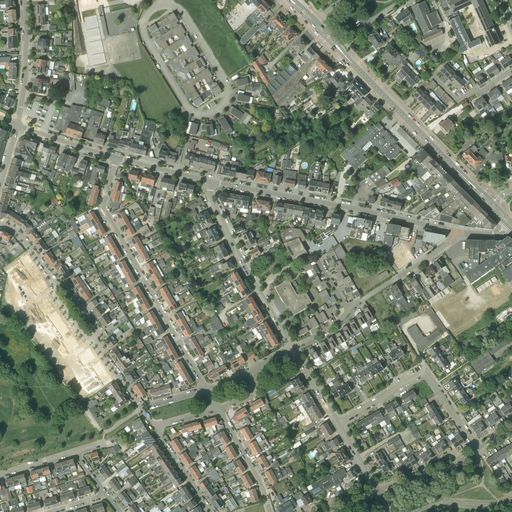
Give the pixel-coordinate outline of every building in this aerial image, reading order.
[(242,0),(240,2),(245,7),(247,10),(250,7),(250,8),(254,5),(258,9),(264,2),(262,0),(242,0)] [(439,0),(441,5),(461,47),(458,49),(460,54),(481,45),(479,39),(471,43),(470,43),(469,39),(485,32),(487,36),(485,37),(490,48),(495,46),(500,44),(495,33),(496,32),(481,0),(439,0)] [(264,2),(258,9),(251,15),(258,22),(270,11),(269,9),(270,8),(264,2)] [(430,14),(427,6),(425,2),(411,8),(424,36),(422,38),(425,43),(443,35),(441,29),(438,30),(437,28),(436,26),(442,23),(437,11),(430,14)] [(48,8),(48,5),(36,6),(37,15),(45,15),(44,8),(48,8)] [(415,20),(410,13),(408,9),(395,18),(396,20),(395,21),(397,24),(402,21),(404,23),(410,19),(412,22),(415,20)] [(170,23),(173,29),(179,25),(177,23),(179,22),(174,13),(161,21),(165,27),(170,23)] [(45,15),(37,15),(38,26),(49,25),(49,22),(45,22),(45,15)] [(275,28),(283,20),(279,17),(277,16),(268,25),(270,27),(272,25),(275,28)] [(283,20),(275,28),(273,30),(275,31),(277,29),(279,31),(275,35),(278,37),(284,31),(287,27),(286,26),(287,25),(283,20)] [(165,27),(161,21),(148,29),(153,37),(155,36),(157,39),(162,36),(159,30),(165,27)] [(259,30),(262,33),(267,28),(267,27),(268,26),(265,23),(260,29),(259,30)] [(177,34),(180,40),(185,36),(184,34),(186,33),(182,26),(181,27),(179,25),(181,25),(181,24),(179,25),(173,29),(168,32),(171,38),(177,34)] [(293,35),(296,33),(294,31),(293,31),(290,28),(282,36),(285,39),(283,41),(286,44),(294,36),(293,35)] [(380,38),(383,35),(379,30),(368,38),(372,43),(380,38)] [(397,36),(401,34),(399,30),(393,35),(395,39),(398,37),(397,36)] [(169,47),(166,41),(171,38),(168,32),(162,36),(157,39),(155,40),(157,39),(158,41),(156,42),(160,48),(162,47),(164,50),(169,47)] [(184,45),(187,51),(192,48),(191,45),(193,44),(189,38),(187,38),(186,36),(188,36),(187,35),(185,36),(180,40),(174,43),(178,49),(184,45)] [(389,40),(387,36),(382,40),(380,38),(372,43),(376,49),(381,46),(381,47),(384,45),(384,44),(389,40)] [(420,42),(422,41),(420,36),(417,38),(418,42),(417,43),(413,39),(411,41),(419,47),(424,50),(425,48),(421,44),(420,43),(420,42)] [(297,55),(307,45),(303,41),(301,39),(291,48),(297,55)] [(176,58),(172,52),(178,49),(174,43),(169,47),(164,50),(162,51),(163,50),(165,52),(163,53),(167,60),(169,58),(170,61),(176,58)] [(191,57),(194,62),(199,59),(197,56),(199,55),(196,49),(194,49),(193,48),(194,47),(194,46),(192,48),(187,51),(181,54),(185,60),(191,57)] [(398,54),(397,52),(391,46),(381,55),(390,64),(392,66),(393,65),(394,65),(394,66),(397,68),(402,63),(402,62),(406,58),(404,55),(401,57),(398,54)] [(423,50),(424,50),(419,47),(414,52),(420,58),(425,53),(423,50)] [(316,54),(313,51),(310,48),(297,62),(300,64),(307,57),(310,59),(310,60),(316,54)] [(254,50),(250,54),(254,58),(258,54),(254,50)] [(183,69),(179,63),(185,60),(181,54),(176,58),(170,61),(169,62),(170,62),(171,63),(170,64),(174,71),(176,69),(177,72),(183,69)] [(276,77),(266,86),(279,107),(294,97),(296,95),(303,90),(306,88),(303,85),(301,83),(299,81),(300,79),(315,65),(314,64),(320,58),(316,54),(310,60),(310,59),(305,64),(297,72),(289,64),(278,75),(276,77)] [(257,60),(260,65),(267,61),(263,56),(257,60)] [(197,68),(201,73),(206,70),(204,67),(206,66),(202,60),(201,61),(200,59),(201,58),(201,57),(199,59),(194,62),(188,65),(192,71),(197,68)] [(312,75),(324,62),(320,58),(314,64),(315,65),(316,66),(311,70),(312,71),(308,74),(311,76),(312,75)] [(509,66),(504,59),(500,62),(498,60),(498,59),(495,61),(499,67),(501,65),(504,70),(509,66)] [(37,67),(48,68),(50,69),(51,61),(37,60),(37,67)] [(257,71),(262,67),(260,65),(257,60),(252,64),(257,71)] [(444,75),(450,69),(446,65),(449,62),(447,60),(441,65),(443,67),(440,71),(444,75)] [(497,68),(499,67),(495,61),(488,66),(495,76),(500,73),(497,68)] [(324,62),(312,75),(314,77),(320,71),(322,72),(322,73),(329,66),(324,62)] [(9,67),(9,71),(16,72),(16,67),(15,67),(15,64),(10,63),(8,63),(8,67),(9,67)] [(423,78),(414,69),(408,63),(405,66),(396,74),(397,74),(393,77),(394,79),(395,81),(397,83),(399,84),(400,84),(402,80),(403,81),(404,79),(413,88),(420,82),(419,82),(423,78)] [(189,80),(186,75),(192,71),(188,65),(183,69),(177,72),(175,73),(176,74),(177,73),(178,75),(177,75),(181,82),(183,81),(184,83),(189,80)] [(317,77),(319,80),(333,70),(329,66),(322,73),(322,72),(317,77)] [(454,73),(457,69),(453,66),(450,69),(444,75),(447,79),(454,73)] [(495,76),(488,66),(483,68),(481,70),(485,76),(487,75),(490,79),(495,76)] [(48,68),(37,67),(36,73),(38,73),(38,74),(51,76),(52,71),(48,70),(48,68)] [(208,84),(213,81),(215,80),(213,81),(211,78),(213,77),(209,71),(208,72),(207,70),(208,69),(206,70),(201,73),(195,76),(199,82),(204,79),(208,84)] [(259,75),(266,86),(276,77),(270,70),(266,74),(264,71),(259,75)] [(483,78),(485,76),(481,70),(479,72),(474,75),(476,78),(481,86),(486,82),(483,78)] [(451,83),(458,77),(454,73),(447,79),(451,83)] [(196,91),(193,86),(199,82),(195,76),(189,80),(184,83),(182,84),(182,85),(184,84),(185,86),(184,86),(187,93),(189,92),(191,94),(189,95),(189,96),(191,94),(196,91)] [(336,88),(343,83),(341,80),(339,81),(335,76),(331,79),(329,76),(322,80),(324,83),(322,85),(327,92),(335,86),(336,88)] [(455,87),(461,80),(458,77),(451,83),(455,87)] [(248,78),(234,82),(234,85),(237,85),(238,88),(249,85),(248,78)] [(51,88),(52,83),(48,83),(49,81),(47,80),(35,79),(34,86),(42,87),(51,88)] [(343,83),(336,88),(340,91),(342,89),(345,91),(348,87),(350,89),(351,90),(357,83),(354,80),(352,82),(351,81),(349,82),(345,86),(343,83)] [(461,80),(455,87),(459,91),(465,84),(461,80)] [(208,84),(211,89),(205,93),(209,99),(222,91),(216,82),(214,84),(213,81),(208,84)] [(511,89),(506,82),(501,85),(504,89),(502,91),(508,101),(511,99),(508,95),(506,92),(511,89)] [(362,87),(357,83),(351,90),(350,89),(346,93),(349,96),(353,92),(355,94),(362,87)] [(42,87),(34,86),(33,93),(41,94),(44,94),(45,91),(42,90),(42,87)] [(360,99),(362,98),(368,94),(362,87),(355,94),(351,98),(354,100),(358,96),(360,99)] [(508,101),(502,91),(499,93),(497,88),(492,91),(497,99),(499,102),(504,99),(506,102),(508,101)] [(417,99),(423,93),(419,89),(413,95),(417,99)] [(196,91),(191,94),(193,97),(191,98),(196,107),(209,99),(205,93),(200,96),(196,91)] [(493,107),(495,106),(492,102),(497,99),(492,91),(487,94),(490,99),(488,100),(492,106),(493,107)] [(3,105),(10,108),(13,100),(14,92),(9,92),(9,95),(11,95),(11,96),(10,99),(7,97),(3,105)] [(427,97),(427,96),(423,93),(417,99),(421,103),(427,97)] [(235,94),(235,98),(237,98),(236,101),(248,104),(249,97),(235,94)] [(433,98),(429,94),(427,96),(427,97),(421,103),(425,107),(433,98)] [(294,97),(279,107),(281,110),(289,105),(288,104),(296,99),(294,97)] [(360,109),(364,105),(366,108),(371,103),(366,98),(364,100),(362,98),(360,99),(354,103),(360,109)] [(428,111),(430,109),(437,103),(436,102),(437,102),(433,98),(425,107),(428,111)] [(492,106),(488,100),(485,102),(482,98),(478,101),(485,111),(492,106)] [(111,102),(102,99),(100,104),(109,107),(111,102)] [(481,116),(480,114),(485,111),(478,101),(473,104),(476,108),(474,110),(479,117),(481,116)] [(367,109),(363,113),(366,116),(364,117),(368,121),(382,108),(381,107),(381,106),(380,105),(379,105),(377,103),(369,110),(367,109)] [(440,106),(437,103),(430,109),(434,113),(440,106)] [(440,106),(434,113),(438,117),(447,108),(443,104),(440,106)] [(72,136),(76,125),(77,126),(80,118),(79,118),(80,113),(81,107),(77,106),(72,105),(70,109),(62,106),(55,129),(72,136)] [(232,106),(230,109),(232,111),(230,113),(243,122),(248,114),(241,109),(239,112),(232,106)] [(76,125),(72,136),(78,138),(81,129),(82,127),(81,126),(84,118),(83,118),(84,114),(84,112),(85,107),(81,107),(80,113),(79,118),(80,118),(77,126),(76,125)] [(93,143),(97,133),(98,129),(92,127),(94,121),(100,123),(103,113),(92,110),(90,114),(84,112),(84,114),(89,116),(87,125),(86,127),(86,128),(85,128),(81,139),(87,141),(93,143)] [(308,118),(303,112),(299,115),(304,121),(308,118)] [(87,125),(89,116),(84,114),(83,118),(84,118),(81,126),(82,127),(81,129),(78,138),(81,139),(85,128),(86,128),(86,127),(87,125)] [(222,120),(219,122),(225,132),(231,128),(223,116),(220,118),(222,120)] [(102,145),(104,146),(108,129),(110,122),(111,119),(106,117),(104,125),(103,125),(100,134),(97,133),(93,143),(97,144),(98,144),(101,145),(102,144),(102,145)] [(442,123),(440,122),(438,124),(446,132),(456,123),(450,117),(448,119),(447,118),(442,123)] [(192,123),(189,134),(195,136),(199,122),(196,121),(195,124),(192,123)] [(145,156),(152,133),(154,133),(156,125),(144,122),(140,137),(136,154),(145,156)] [(209,125),(206,125),(207,137),(214,136),(212,122),(208,122),(209,125)] [(379,123),(376,126),(374,125),(372,127),(370,126),(367,129),(369,130),(353,145),(352,144),(340,155),(349,164),(349,163),(350,164),(351,165),(355,170),(367,159),(363,155),(366,153),(362,149),(370,141),(373,143),(372,145),(377,150),(378,150),(378,151),(383,156),(385,154),(386,155),(385,155),(390,161),(393,158),(395,159),(400,154),(399,153),(402,150),(396,144),(396,145),(395,144),(397,142),(392,137),(391,138),(391,137),(391,136),(386,131),(385,132),(382,129),(383,128),(379,123)] [(123,131),(118,149),(126,151),(125,150),(127,141),(128,141),(128,139),(129,138),(131,128),(131,127),(129,126),(128,133),(123,131)] [(0,130),(0,161),(9,131),(7,130),(7,129),(2,127),(0,130)] [(118,149),(123,131),(118,130),(115,140),(113,140),(114,137),(110,136),(108,142),(109,143),(108,147),(118,149)] [(259,142),(262,137),(254,131),(250,136),(259,142)] [(132,140),(128,152),(136,154),(140,137),(134,135),(133,140),(132,140)] [(29,153),(30,152),(32,145),(31,145),(32,140),(25,137),(21,139),(29,153)] [(170,151),(168,149),(162,137),(158,139),(162,145),(158,159),(167,162),(170,151)] [(32,157),(29,153),(21,139),(19,140),(18,141),(15,152),(27,156),(32,157)] [(32,145),(30,152),(34,154),(38,142),(32,140),(31,145),(32,145)] [(48,153),(51,146),(44,144),(41,143),(38,151),(42,152),(42,151),(46,153),(48,153)] [(220,144),(219,151),(227,152),(228,146),(220,144)] [(277,152),(273,144),(269,146),(273,154),(277,152)] [(468,162),(478,152),(477,151),(479,148),(475,144),(471,149),(470,148),(466,152),(466,151),(462,154),(462,156),(468,162)] [(48,153),(47,157),(45,163),(43,167),(46,168),(51,154),(54,155),(55,153),(57,148),(51,146),(48,153)] [(177,147),(175,154),(170,152),(170,151),(167,162),(175,164),(176,157),(179,157),(182,148),(177,147)] [(412,172),(416,168),(416,169),(429,156),(423,149),(416,156),(415,156),(411,158),(412,160),(406,167),(408,169),(408,170),(411,173),(412,172)] [(478,152),(468,162),(475,169),(479,165),(478,164),(484,158),(488,154),(482,149),(478,153),(478,152)] [(495,153),(496,162),(503,160),(502,152),(495,153)] [(64,168),(68,156),(62,153),(61,156),(60,156),(57,166),(64,168)] [(73,174),(75,169),(73,169),(76,158),(70,156),(65,169),(66,169),(69,170),(72,171),(71,173),(73,174)] [(416,168),(412,172),(415,175),(426,167),(433,160),(429,156),(416,169),(416,168)] [(11,165),(20,167),(21,164),(21,161),(13,158),(11,165)] [(75,169),(73,174),(73,177),(76,178),(78,173),(84,175),(85,169),(86,170),(88,162),(82,160),(81,163),(80,162),(78,167),(80,168),(79,171),(75,169)] [(426,167),(415,175),(417,178),(416,179),(420,183),(440,167),(433,160),(426,167)] [(232,166),(232,162),(230,161),(228,167),(224,166),(222,175),(224,175),(224,176),(225,176),(225,175),(229,176),(231,165),(232,166)] [(236,177),(238,166),(239,163),(232,162),(232,166),(231,165),(229,176),(232,177),(233,177),(234,177),(236,177)] [(253,179),(255,172),(266,165),(264,162),(254,169),(254,170),(253,171),(253,172),(247,171),(247,173),(246,179),(253,181),(253,179)] [(319,172),(320,163),(317,163),(315,163),(312,166),(310,169),(309,178),(311,178),(308,191),(315,192),(319,172)] [(20,167),(11,165),(9,172),(17,174),(17,176),(27,178),(28,174),(21,172),(22,168),(20,167)] [(374,184),(383,178),(382,177),(386,174),(387,175),(390,173),(385,165),(369,177),(374,184)] [(85,181),(88,182),(95,184),(96,181),(97,182),(98,178),(97,177),(98,172),(100,173),(100,176),(103,177),(106,168),(98,166),(98,168),(94,167),(92,173),(87,172),(85,181)] [(246,179),(247,173),(240,171),(241,166),(238,166),(236,177),(246,179)] [(266,166),(265,171),(262,182),(266,183),(266,184),(268,184),(269,184),(270,182),(273,183),(274,177),(272,176),(272,175),(271,175),(271,173),(267,172),(268,168),(266,166)] [(440,167),(420,183),(422,187),(427,183),(430,181),(431,182),(444,171),(440,167)] [(133,190),(138,191),(141,176),(138,175),(139,173),(131,171),(130,171),(130,174),(129,173),(128,177),(129,177),(129,179),(129,180),(131,180),(131,182),(135,183),(133,190)] [(262,182),(265,171),(262,171),(258,171),(258,173),(255,172),(253,179),(256,179),(256,181),(257,181),(257,182),(259,182),(262,182)] [(444,171),(431,182),(430,181),(427,183),(422,187),(416,191),(419,195),(428,189),(429,188),(431,187),(431,186),(435,182),(438,180),(437,179),(438,178),(441,181),(447,174),(444,171)] [(321,193),(323,181),(321,181),(322,176),(321,175),(321,173),(321,172),(319,172),(315,192),(318,192),(319,193),(320,193),(321,193)] [(275,174),(273,184),(279,186),(282,174),(279,173),(279,174),(275,174)] [(323,181),(321,193),(328,194),(328,193),(332,194),(334,185),(330,185),(330,184),(328,180),(329,177),(328,177),(328,175),(327,173),(325,175),(323,181)] [(148,184),(149,175),(143,174),(140,186),(147,187),(148,183),(148,184)] [(447,174),(441,181),(439,182),(433,186),(438,192),(445,187),(453,181),(447,174)] [(149,175),(148,184),(148,183),(147,187),(152,188),(150,196),(153,197),(155,189),(153,189),(156,177),(149,175)] [(283,180),(285,181),(284,186),(294,188),(296,177),(284,175),(283,180)] [(16,178),(8,176),(6,182),(29,189),(33,190),(33,187),(23,184),(17,183),(17,184),(15,183),(16,178)] [(299,183),(298,189),(305,190),(306,183),(302,182),(303,177),(297,176),(296,183),(299,183)] [(167,188),(168,180),(162,178),(159,189),(162,190),(163,187),(167,188)] [(383,178),(374,184),(377,188),(380,187),(385,184),(386,184),(383,178)] [(395,188),(400,185),(397,179),(390,182),(394,189),(395,188)] [(168,180),(167,188),(171,189),(170,192),(173,193),(175,182),(168,180)] [(411,188),(406,181),(401,184),(406,191),(411,188)] [(445,187),(438,192),(434,194),(436,197),(424,206),(425,209),(426,208),(450,191),(457,184),(453,181),(445,187)] [(29,189),(6,182),(6,183),(4,188),(12,190),(13,189),(16,189),(16,188),(28,191),(29,189)] [(113,191),(120,193),(123,183),(117,182),(117,184),(115,184),(113,191)] [(185,197),(188,185),(180,183),(177,196),(185,198),(185,197)] [(401,184),(400,185),(395,188),(400,195),(406,191),(401,184)] [(450,191),(426,208),(428,210),(426,211),(426,212),(424,214),(421,216),(424,217),(425,217),(438,207),(445,202),(455,195),(461,189),(457,184),(450,191)] [(91,195),(98,197),(100,190),(98,189),(99,187),(93,185),(91,195)] [(188,185),(185,197),(188,198),(189,194),(193,195),(194,190),(195,188),(194,188),(195,187),(188,185)] [(428,189),(419,195),(424,201),(434,194),(438,192),(433,186),(431,187),(433,189),(430,191),(428,189)] [(377,188),(373,191),(370,192),(367,202),(374,204),(376,195),(381,190),(380,187),(377,188)] [(400,195),(399,195),(401,198),(399,199),(396,200),(395,201),(393,209),(400,211),(402,203),(400,202),(400,201),(414,192),(411,188),(406,191),(400,195)] [(445,202),(448,206),(449,205),(458,199),(459,199),(466,193),(461,189),(455,195),(445,202)] [(123,194),(120,193),(113,191),(111,198),(113,199),(112,201),(113,202),(111,207),(113,208),(113,207),(115,208),(118,209),(123,194)] [(228,203),(229,194),(228,194),(227,193),(226,194),(222,193),(219,196),(221,202),(228,203)] [(462,214),(467,209),(468,209),(475,203),(466,193),(459,199),(458,199),(449,205),(448,206),(448,207),(442,212),(433,219),(452,224),(457,219),(455,218),(452,217),(456,209),(457,209),(460,212),(462,214)] [(233,214),(236,196),(233,195),(232,195),(231,194),(231,195),(229,194),(228,203),(228,205),(232,206),(232,208),(230,208),(229,213),(232,215),(233,214)] [(98,197),(91,195),(88,205),(94,206),(94,204),(96,204),(98,197)] [(389,199),(391,197),(390,195),(386,198),(386,199),(382,198),(381,202),(380,202),(379,205),(380,205),(380,206),(387,208),(389,199)] [(236,196),(233,214),(236,215),(237,209),(236,209),(236,208),(241,208),(243,197),(236,196)] [(243,197),(241,208),(243,209),(244,209),(248,209),(250,198),(248,198),(248,197),(247,197),(246,198),(243,197)] [(16,202),(10,201),(2,198),(0,203),(8,205),(9,205),(14,206),(16,202)] [(130,199),(122,203),(124,207),(132,203),(130,199)] [(204,203),(202,200),(197,203),(195,200),(187,205),(190,210),(204,203)] [(261,211),(263,201),(262,201),(262,200),(261,200),(260,200),(256,200),(256,202),(254,202),(253,208),(257,209),(257,211),(261,211)] [(173,203),(173,202),(168,201),(164,217),(169,218),(172,206),(173,203)] [(263,201),(261,211),(265,212),(265,211),(270,211),(271,205),(269,205),(270,202),(266,202),(266,201),(265,201),(264,201),(263,201)] [(23,202),(20,207),(16,214),(16,215),(11,221),(17,225),(21,218),(19,217),(21,214),(22,213),(20,212),(22,210),(23,211),(27,205),(23,202)] [(438,207),(440,209),(442,212),(448,207),(448,206),(445,202),(438,207)] [(8,205),(0,203),(0,204),(0,216),(6,218),(10,212),(6,210),(8,205)] [(281,220),(282,214),(284,204),(277,203),(275,212),(278,212),(277,219),(281,220)] [(457,219),(461,222),(471,213),(472,213),(479,207),(475,203),(468,209),(467,209),(462,214),(457,219)] [(285,217),(288,218),(290,205),(284,204),(282,214),(285,215),(285,217)] [(20,207),(17,205),(14,210),(12,209),(11,211),(10,212),(6,218),(11,221),(16,215),(16,214),(20,207)] [(294,219),(297,207),(290,205),(288,218),(291,218),(294,219)] [(148,218),(149,219),(154,228),(157,227),(161,209),(157,208),(151,207),(148,218)] [(303,208),(297,207),(294,219),(294,222),(296,223),(297,217),(298,217),(298,218),(301,218),(303,208)] [(425,217),(424,217),(430,219),(430,218),(436,214),(435,213),(440,209),(438,207),(425,217)] [(471,213),(461,222),(458,225),(464,227),(469,222),(473,218),(475,217),(476,218),(483,211),(479,207),(472,213),(471,213)] [(303,208),(301,218),(301,219),(305,219),(304,223),(307,223),(310,209),(307,209),(306,208),(305,208),(304,208),(303,208)] [(426,208),(425,209),(416,215),(421,216),(424,214),(426,212),(426,211),(428,210),(426,208)] [(314,226),(317,210),(311,209),(308,224),(314,226)] [(430,218),(430,219),(433,219),(442,212),(440,209),(435,213),(436,214),(430,218)] [(317,210),(314,226),(324,227),(326,219),(323,219),(324,212),(317,210)] [(81,226),(91,221),(97,217),(94,211),(88,215),(87,212),(83,214),(86,219),(80,222),(81,226)] [(473,218),(469,222),(471,224),(474,222),(476,224),(479,221),(482,221),(488,216),(483,211),(476,218),(475,217),(473,218)] [(120,221),(126,217),(130,215),(129,213),(125,215),(123,212),(117,215),(120,221)] [(202,222),(210,218),(207,212),(202,215),(202,214),(201,214),(195,217),(197,220),(201,219),(202,222)] [(341,215),(333,213),(330,229),(323,233),(325,236),(335,230),(339,225),(341,215)] [(26,221),(21,228),(22,229),(23,230),(24,231),(25,232),(31,227),(32,228),(35,226),(30,221),(36,216),(34,214),(32,216),(29,218),(28,219),(27,220),(26,221)] [(36,225),(35,226),(32,228),(34,230),(28,235),(31,239),(49,225),(52,222),(56,218),(55,216),(50,220),(50,219),(49,220),(48,220),(51,217),(50,215),(36,226),(36,225)] [(474,222),(471,224),(467,227),(471,227),(471,225),(473,224),(480,225),(481,224),(482,225),(484,227),(492,220),(488,216),(482,221),(479,221),(476,224),(474,222)] [(26,217),(24,220),(21,218),(17,225),(21,228),(26,221),(27,220),(28,219),(26,217)] [(100,222),(97,217),(91,221),(94,226),(100,222)] [(129,222),(126,217),(120,221),(123,226),(129,222)] [(210,218),(202,222),(197,225),(200,231),(213,224),(210,218)] [(361,239),(365,220),(356,218),(355,226),(352,225),(350,237),(361,239)] [(134,220),(129,222),(123,226),(126,231),(137,225),(140,223),(139,220),(135,222),(134,220)] [(365,220),(361,239),(367,240),(369,231),(371,232),(373,221),(365,220)] [(471,225),(471,227),(492,230),(496,226),(496,224),(492,220),(484,227),(482,225),(481,224),(480,225),(473,224),(471,225)] [(100,222),(94,226),(87,229),(90,235),(91,234),(92,234),(97,231),(103,227),(100,222)] [(243,230),(241,226),(240,223),(236,225),(236,226),(233,228),(235,231),(235,232),(235,233),(236,233),(236,234),(240,232),(241,234),(244,232),(243,230)] [(383,245),(385,249),(393,245),(391,243),(392,240),(393,237),(395,237),(395,235),(399,236),(401,227),(387,224),(383,245)] [(49,225),(31,239),(35,243),(41,238),(40,237),(42,235),(42,234),(50,227),(49,225)] [(135,232),(140,229),(139,229),(137,225),(126,231),(129,237),(136,233),(135,232)] [(106,233),(103,227),(97,231),(98,234),(100,237),(106,233)] [(401,227),(399,236),(399,238),(408,240),(410,229),(401,227)] [(209,238),(217,234),(214,228),(207,231),(206,229),(199,233),(201,237),(208,234),(209,238)] [(245,242),(253,237),(251,232),(255,230),(254,228),(247,231),(248,233),(242,236),(245,242)] [(284,244),(293,260),(307,252),(301,242),(307,239),(301,229),(291,228),(280,231),(284,244)] [(1,237),(1,235),(3,232),(0,231),(0,243),(6,246),(12,254),(15,258),(25,251),(23,248),(17,242),(13,245),(11,243),(9,242),(3,241),(4,238),(1,237)] [(11,235),(8,234),(6,233),(4,232),(4,231),(3,231),(3,232),(1,235),(1,237),(4,238),(3,241),(9,242),(9,241),(12,236),(11,235)] [(425,232),(424,234),(422,246),(425,246),(426,242),(428,242),(427,245),(428,246),(430,245),(431,243),(432,233),(425,232)] [(39,250),(54,239),(59,236),(57,233),(49,239),(46,238),(36,245),(39,250)] [(436,245),(438,234),(432,233),(431,243),(430,245),(433,247),(436,245)] [(217,234),(209,238),(206,240),(207,243),(200,246),(202,251),(209,247),(209,246),(220,240),(217,234)] [(438,234),(436,245),(446,238),(445,236),(438,234)] [(104,246),(107,245),(113,241),(110,236),(104,239),(105,242),(102,244),(104,246)] [(134,246),(144,240),(143,237),(139,239),(137,236),(131,240),(134,246)] [(253,237),(245,242),(248,247),(256,243),(253,237)] [(498,252),(511,242),(511,239),(510,237),(507,237),(501,241),(498,241),(495,241),(493,250),(488,254),(489,258),(498,252)] [(134,246),(137,251),(143,247),(142,245),(149,241),(148,238),(144,240),(134,246)] [(54,239),(39,250),(42,254),(49,249),(47,248),(56,242),(54,239)] [(79,239),(73,243),(77,249),(80,247),(83,245),(79,239)] [(260,254),(259,252),(259,251),(262,249),(269,244),(266,239),(257,244),(258,247),(254,249),(254,250),(250,252),(253,258),(260,254)] [(478,266),(479,241),(465,240),(465,249),(468,249),(468,273),(478,266)] [(107,245),(110,250),(116,246),(113,241),(107,245)] [(485,261),(486,241),(479,241),(478,266),(485,261)] [(495,241),(486,241),(485,261),(489,258),(488,254),(493,250),(495,241)] [(511,242),(498,252),(504,261),(511,255),(511,242)] [(0,262),(4,260),(12,254),(6,246),(0,243),(0,250),(2,251),(2,248),(5,249),(5,250),(7,252),(0,257),(0,262)] [(205,260),(210,257),(226,250),(223,244),(215,248),(212,249),(214,252),(209,255),(204,257),(205,260)] [(333,249),(341,263),(348,259),(340,244),(332,248),(333,249)] [(116,246),(110,250),(107,252),(110,257),(113,255),(119,252),(116,246)] [(143,247),(137,251),(140,256),(146,253),(143,247)] [(376,247),(367,253),(372,261),(381,255),(376,247)] [(47,261),(61,251),(59,249),(57,251),(55,248),(44,256),(47,261)] [(152,249),(146,253),(140,256),(143,262),(150,258),(148,256),(154,252),(152,249)] [(342,265),(341,263),(333,249),(326,253),(329,257),(325,259),(330,267),(333,266),(335,269),(336,269),(342,265)] [(226,250),(210,257),(211,260),(215,258),(215,257),(218,256),(218,255),(221,260),(229,256),(226,250)] [(61,251),(47,261),(50,266),(57,261),(59,260),(58,257),(63,254),(61,251)] [(366,259),(367,253),(367,252),(359,251),(358,257),(366,259)] [(119,252),(113,255),(116,261),(122,257),(119,252)] [(23,264),(30,259),(27,255),(20,260),(23,264)] [(511,256),(502,264),(498,267),(501,272),(505,269),(504,267),(511,261),(511,256)] [(59,270),(66,265),(67,265),(65,262),(67,261),(66,258),(54,266),(57,271),(59,270)] [(30,259),(23,264),(26,269),(33,264),(30,259)] [(442,269),(444,267),(439,260),(434,264),(441,274),(441,275),(442,275),(443,278),(448,286),(453,282),(446,272),(445,273),(442,269)] [(121,270),(127,266),(124,261),(118,264),(121,270)] [(231,261),(224,264),(223,261),(209,268),(210,270),(209,270),(209,271),(209,272),(210,273),(211,273),(212,273),(219,270),(220,270),(221,272),(223,273),(226,271),(226,270),(229,268),(230,270),(234,268),(233,266),(231,261)] [(149,271),(155,267),(158,265),(156,262),(153,264),(152,262),(146,265),(149,271)] [(80,263),(75,267),(63,275),(66,279),(75,273),(74,270),(82,265),(80,263)] [(312,283),(319,279),(317,275),(320,273),(315,265),(312,267),(310,263),(303,267),(306,272),(310,270),(314,276),(310,278),(312,283)] [(33,264),(26,269),(29,273),(36,269),(33,264)] [(511,264),(505,269),(501,272),(508,282),(511,279),(511,264)] [(66,265),(59,270),(63,275),(75,267),(73,265),(68,269),(66,265)] [(342,265),(336,269),(338,272),(335,274),(340,283),(342,281),(345,285),(345,284),(352,280),(349,276),(344,279),(341,272),(345,270),(342,265)] [(127,266),(121,270),(124,275),(130,271),(127,266)] [(82,271),(84,275),(91,270),(89,267),(82,271)] [(109,267),(104,270),(100,272),(99,272),(101,275),(111,270),(109,267)] [(158,273),(155,267),(149,271),(152,276),(158,273)] [(425,271),(432,280),(434,279),(432,276),(436,274),(431,267),(425,271)] [(39,273),(40,273),(36,269),(29,273),(32,278),(39,273)] [(379,280),(389,274),(386,270),(377,276),(379,280)] [(426,283),(429,282),(432,280),(425,271),(425,270),(420,274),(426,283)] [(130,271),(124,275),(125,277),(121,279),(123,282),(127,280),(133,277),(130,271)] [(230,284),(240,278),(237,272),(227,278),(230,284)] [(155,281),(161,278),(158,273),(152,276),(155,281)] [(76,286),(82,282),(78,276),(72,280),(76,286)] [(133,277),(127,280),(123,282),(125,285),(129,283),(130,286),(136,282),(133,277)] [(409,280),(417,292),(421,289),(414,277),(409,280)] [(161,278),(155,281),(158,287),(164,283),(161,278)] [(240,278),(230,284),(224,287),(222,289),(223,292),(226,291),(226,290),(231,287),(233,289),(236,288),(243,283),(240,278)] [(36,283),(42,292),(47,288),(41,279),(36,283)] [(322,298),(328,294),(326,291),(329,289),(324,280),(321,282),(319,279),(312,283),(315,288),(320,285),(323,291),(319,294),(322,298)] [(297,295),(288,280),(275,288),(287,308),(289,307),(294,315),(305,309),(304,307),(306,306),(306,307),(306,306),(312,302),(306,293),(308,292),(307,289),(298,294),(299,294),(297,295)] [(352,280),(345,284),(347,288),(344,290),(349,298),(352,296),(354,300),(361,296),(358,291),(354,294),(350,288),(354,285),(352,280)] [(417,292),(409,280),(405,284),(410,291),(408,293),(413,300),(415,298),(413,294),(417,292)] [(82,282),(76,286),(79,291),(85,286),(82,282)] [(42,292),(36,283),(31,287),(37,295),(42,292)] [(239,293),(246,288),(243,283),(236,288),(239,293)] [(166,301),(174,296),(173,294),(183,288),(182,285),(171,291),(163,296),(166,301)] [(396,285),(390,289),(398,303),(404,311),(407,309),(405,306),(407,304),(401,294),(402,294),(399,290),(396,285)] [(83,296),(89,291),(85,286),(79,291),(83,296)] [(131,297),(142,291),(139,286),(132,290),(134,292),(130,295),(131,297)] [(429,288),(427,286),(424,288),(432,298),(434,296),(429,288)] [(114,288),(112,289),(116,296),(122,292),(120,288),(117,290),(115,287),(114,288)] [(163,296),(171,291),(170,288),(167,290),(166,287),(160,290),(163,296)] [(246,288),(239,293),(242,298),(250,294),(246,288)] [(424,292),(423,293),(428,301),(432,298),(424,288),(422,289),(424,292)] [(89,291),(83,296),(86,301),(92,297),(94,296),(92,293),(94,292),(92,289),(89,291)] [(398,303),(390,289),(384,293),(393,306),(398,303)] [(138,300),(145,297),(142,291),(131,297),(126,300),(128,304),(137,298),(138,300)] [(328,294),(322,298),(324,303),(329,300),(332,307),(328,309),(331,314),(338,310),(336,306),(338,304),(333,296),(330,298),(328,294)] [(96,299),(89,304),(92,309),(106,299),(104,296),(97,301),(96,299)] [(174,296),(166,301),(169,306),(172,305),(175,303),(177,301),(174,296)] [(145,297),(138,300),(136,302),(139,307),(141,306),(148,302),(145,297)] [(245,309),(255,303),(251,297),(242,303),(245,309)] [(37,305),(41,310),(50,304),(46,299),(37,305)] [(94,315),(110,304),(112,302),(111,300),(101,307),(100,306),(93,310),(93,311),(93,312),(94,315)] [(148,302),(141,306),(139,307),(138,308),(140,312),(144,310),(145,311),(151,308),(148,302)] [(175,303),(172,305),(169,306),(172,312),(178,308),(175,303)] [(255,303),(245,309),(248,314),(258,308),(255,303)] [(50,304),(41,310),(44,315),(53,309),(50,304)] [(110,304),(94,315),(96,317),(97,317),(98,317),(105,313),(104,312),(112,306),(110,304)] [(331,314),(328,309),(325,304),(322,306),(324,311),(319,314),(323,322),(324,323),(328,320),(327,319),(329,318),(329,319),(330,319),(329,318),(332,316),(331,314)] [(363,318),(366,323),(367,325),(370,323),(368,320),(373,317),(367,307),(363,310),(364,312),(365,314),(364,314),(366,317),(363,318)] [(251,319),(261,313),(258,308),(248,314),(249,316),(251,319)] [(315,316),(310,320),(309,320),(314,327),(315,328),(319,326),(318,324),(320,324),(320,323),(323,322),(319,314),(316,309),(312,312),(315,316)] [(102,324),(117,314),(118,312),(117,310),(107,316),(107,315),(100,320),(102,324)] [(150,320),(156,316),(153,311),(144,316),(144,317),(145,322),(150,320)] [(52,322),(59,317),(56,312),(49,317),(52,322)] [(177,321),(183,318),(180,312),(174,316),(177,321)] [(261,313),(251,319),(248,321),(251,326),(264,319),(261,313)] [(502,319),(504,321),(511,315),(511,314),(511,313),(502,319)] [(117,314),(102,324),(104,327),(111,322),(111,321),(116,318),(115,317),(118,315),(117,314)] [(356,324),(359,329),(360,331),(363,329),(361,326),(366,323),(363,318),(360,314),(356,316),(357,318),(358,320),(357,320),(359,323),(356,324)] [(125,315),(119,319),(122,323),(126,320),(128,324),(130,322),(125,315)] [(187,315),(183,318),(177,321),(180,326),(189,321),(190,321),(187,315)] [(309,320),(310,320),(307,315),(303,317),(306,323),(302,325),(304,328),(298,332),(301,336),(309,331),(308,330),(310,329),(310,330),(311,330),(310,329),(314,327),(309,320)] [(156,316),(150,320),(153,325),(159,322),(156,316)] [(52,322),(55,327),(63,322),(59,317),(52,322)] [(349,331),(352,335),(353,337),(356,335),(354,332),(359,329),(356,324),(353,320),(349,322),(350,324),(351,326),(350,327),(352,329),(349,331)] [(180,326),(183,332),(196,324),(194,321),(190,324),(189,321),(180,326)] [(66,326),(63,322),(55,327),(58,331),(66,326)] [(159,322),(153,325),(154,327),(151,329),(153,332),(156,331),(162,327),(159,322)] [(259,333),(269,327),(266,322),(255,328),(258,334),(259,333)] [(196,324),(183,332),(186,337),(192,334),(192,333),(195,331),(196,333),(200,331),(204,329),(202,325),(197,327),(196,324)] [(442,324),(437,328),(436,331),(439,335),(447,330),(442,324)] [(69,331),(66,326),(58,331),(62,336),(69,331)] [(342,337),(345,342),(346,343),(349,341),(347,338),(352,335),(349,331),(346,326),(342,328),(343,330),(343,331),(344,332),(344,333),(345,335),(342,337)] [(156,331),(159,336),(165,332),(162,327),(156,331)] [(269,327),(259,333),(262,339),(265,337),(272,333),(269,327)] [(193,349),(206,342),(210,339),(208,335),(204,338),(202,335),(206,333),(204,329),(200,331),(196,333),(193,336),(194,337),(189,340),(191,342),(189,343),(193,349)] [(108,345),(120,336),(123,334),(121,330),(115,334),(113,332),(108,335),(109,337),(106,339),(107,340),(105,341),(108,345)] [(336,343),(337,346),(337,347),(339,350),(342,348),(340,345),(345,342),(342,337),(340,332),(335,335),(336,337),(337,339),(338,342),(336,343)] [(272,333),(265,337),(268,343),(275,338),(272,333)] [(62,342),(66,347),(75,341),(71,335),(62,342)] [(122,339),(120,336),(108,345),(110,348),(117,343),(117,342),(122,339)] [(153,341),(150,336),(143,341),(145,345),(153,341)] [(164,345),(170,342),(167,336),(161,340),(162,342),(156,346),(157,349),(164,345)] [(218,336),(215,338),(220,345),(223,343),(218,336)] [(425,344),(428,343),(430,341),(427,337),(423,336),(419,339),(422,342),(424,345),(425,344)] [(328,348),(330,351),(329,351),(331,354),(334,352),(333,349),(337,347),(337,346),(336,343),(332,337),(328,339),(329,341),(328,342),(329,343),(329,344),(330,346),(328,348)] [(268,343),(269,345),(267,346),(269,350),(274,347),(274,346),(276,345),(276,346),(279,344),(275,338),(268,343)] [(477,374),(495,362),(491,356),(508,344),(505,339),(469,363),(477,374)] [(75,341),(66,347),(69,352),(78,346),(75,341)] [(390,343),(399,358),(404,355),(400,348),(397,349),(394,344),(394,345),(392,341),(390,343)] [(157,349),(158,352),(165,348),(167,351),(173,347),(170,342),(164,345),(157,349)] [(206,342),(193,349),(196,356),(198,355),(199,357),(204,355),(201,349),(208,345),(206,342)] [(320,353),(324,359),(327,357),(325,354),(329,351),(330,351),(328,348),(324,342),(320,344),(321,346),(320,346),(322,348),(321,348),(323,351),(320,353)] [(399,358),(390,343),(387,344),(389,348),(388,348),(391,353),(389,354),(393,362),(399,358)] [(432,356),(447,346),(445,343),(437,349),(435,346),(428,350),(432,356)] [(242,350),(240,345),(236,347),(240,353),(235,356),(240,365),(245,362),(242,356),(241,356),(240,354),(243,353),(242,351),(242,350)] [(447,346),(432,356),(435,361),(442,357),(440,353),(448,348),(447,346)] [(113,358),(125,350),(126,349),(125,347),(118,351),(116,347),(112,350),(113,352),(110,353),(111,354),(111,355),(111,356),(112,356),(113,358)] [(163,353),(166,358),(170,356),(176,352),(173,347),(167,351),(163,353)] [(324,359),(320,353),(317,354),(316,352),(315,352),(314,350),(312,348),(308,351),(310,354),(309,355),(311,358),(312,357),(314,360),(319,358),(320,361),(324,359)] [(83,352),(89,361),(94,358),(88,349),(83,352)] [(125,350),(113,358),(115,360),(115,361),(115,362),(116,362),(125,356),(124,354),(126,353),(126,352),(125,350)] [(89,361),(83,352),(78,356),(84,365),(89,361)] [(129,358),(118,365),(125,375),(151,357),(148,352),(136,360),(137,361),(132,364),(131,363),(134,361),(133,360),(139,356),(137,353),(129,358)] [(170,356),(166,358),(168,361),(172,359),(173,361),(179,358),(176,352),(170,356)] [(240,365),(235,356),(233,353),(228,355),(227,353),(223,355),(226,359),(228,363),(231,361),(232,362),(231,362),(234,369),(240,365)] [(439,367),(454,357),(452,354),(449,356),(444,359),(442,357),(435,361),(439,367)] [(127,355),(125,356),(116,362),(118,365),(129,358),(127,355)] [(368,357),(378,373),(384,370),(379,362),(379,363),(376,358),(373,359),(371,356),(368,357)] [(378,373),(368,357),(366,359),(371,367),(368,369),(372,376),(378,373)] [(454,357),(439,367),(443,372),(450,367),(448,365),(453,361),(452,361),(455,359),(454,357)] [(178,370),(184,367),(181,361),(175,365),(178,370)] [(216,370),(214,365),(212,363),(211,361),(206,364),(209,370),(211,369),(213,372),(207,375),(210,380),(212,378),(213,380),(219,376),(216,370)] [(99,362),(92,367),(95,371),(102,366),(99,362)] [(372,376),(368,369),(365,371),(360,363),(357,364),(367,380),(372,376)] [(367,380),(357,364),(355,365),(358,370),(360,374),(357,376),(361,383),(367,380)] [(128,380),(143,369),(148,366),(146,365),(134,373),(133,371),(125,376),(128,380)] [(216,370),(219,376),(226,372),(225,371),(227,370),(225,365),(216,370)] [(102,366),(95,371),(98,376),(106,371),(102,366)] [(184,367),(178,370),(173,373),(175,375),(179,373),(181,376),(187,372),(184,367)] [(143,369),(128,380),(131,384),(139,379),(137,377),(145,372),(143,369)] [(106,371),(98,376),(101,381),(109,376),(106,371)] [(187,372),(181,376),(178,377),(181,383),(190,377),(187,372)] [(335,376),(336,379),(346,395),(352,391),(347,383),(344,385),(341,381),(337,374),(335,376)] [(112,380),(109,376),(101,381),(105,385),(112,380)] [(452,389),(466,378),(465,377),(465,376),(457,381),(455,378),(448,383),(452,389)] [(144,377),(134,384),(135,386),(133,387),(137,393),(143,388),(145,387),(148,383),(144,377)] [(190,377),(181,383),(179,384),(174,386),(176,391),(179,389),(179,388),(181,387),(180,386),(185,384),(187,386),(193,383),(190,377)] [(285,384),(287,388),(289,387),(293,385),(295,388),(302,383),(299,377),(291,382),(291,381),(285,384)] [(466,378),(452,389),(455,394),(462,389),(460,386),(468,381),(467,379),(466,378)] [(346,395),(336,379),(331,382),(333,385),(328,388),(332,394),(333,394),(336,398),(339,396),(341,398),(346,395)] [(159,385),(162,395),(169,393),(169,391),(171,390),(169,385),(168,382),(159,385)] [(112,383),(107,386),(97,393),(100,397),(104,394),(103,393),(106,391),(107,391),(110,389),(113,393),(120,389),(116,383),(113,384),(112,383)] [(302,383),(295,388),(291,390),(287,392),(283,395),(282,396),(284,399),(287,396),(289,398),(291,396),(290,394),(293,393),(296,391),(297,393),(297,392),(298,394),(302,391),(301,390),(305,388),(302,383)] [(162,395),(159,385),(159,384),(153,386),(155,390),(150,391),(152,396),(154,395),(155,396),(155,397),(162,395)] [(143,388),(137,393),(140,398),(146,394),(144,391),(147,389),(145,387),(143,388)] [(462,389),(455,394),(459,399),(466,395),(469,392),(474,389),(472,387),(469,389),(468,388),(464,390),(465,392),(464,392),(462,389)] [(117,400),(124,395),(120,389),(113,393),(108,396),(110,399),(115,396),(117,400)] [(407,394),(411,400),(417,396),(413,390),(407,394)] [(302,405),(312,399),(308,393),(299,398),(300,401),(298,402),(300,405),(302,404),(302,405)] [(413,403),(411,400),(407,394),(401,397),(405,404),(403,406),(406,411),(409,409),(407,407),(413,403)] [(115,406),(126,398),(124,395),(117,400),(112,403),(115,406)] [(466,395),(459,399),(463,405),(470,400),(466,395)] [(126,398),(115,406),(116,408),(117,408),(118,409),(129,402),(126,398)] [(256,402),(259,408),(264,405),(266,408),(269,407),(268,404),(269,403),(266,398),(262,400),(261,399),(256,402)] [(86,404),(89,409),(95,405),(96,405),(92,399),(86,404)] [(312,399),(302,405),(306,411),(316,405),(312,399)] [(390,404),(394,410),(400,406),(396,400),(390,404)] [(259,408),(256,402),(250,405),(251,407),(249,408),(252,414),(255,413),(253,411),(259,408)] [(429,413),(435,409),(432,403),(426,407),(429,413)] [(394,410),(390,404),(384,407),(388,414),(386,416),(389,421),(391,419),(391,418),(397,415),(394,410)] [(95,405),(89,409),(93,416),(99,412),(96,408),(95,405)] [(316,405),(306,411),(310,417),(319,411),(316,405)] [(510,413),(505,406),(498,411),(501,416),(504,414),(505,416),(510,413)] [(240,411),(243,417),(249,414),(245,408),(240,411)] [(501,416),(498,411),(496,408),(489,412),(491,416),(496,423),(500,420),(499,418),(501,416)] [(435,409),(429,413),(428,414),(431,419),(433,418),(439,415),(435,409)] [(389,421),(386,416),(383,417),(379,410),(373,414),(379,423),(384,420),(387,425),(391,424),(389,421)] [(244,420),(243,417),(240,411),(234,414),(235,416),(233,418),(236,424),(244,420)] [(310,417),(313,422),(306,426),(308,429),(315,425),(313,422),(323,417),(319,411),(310,417)] [(371,424),(373,427),(374,429),(377,428),(376,425),(379,423),(373,414),(367,417),(371,424)] [(439,415),(433,418),(436,424),(443,421),(439,415)] [(496,423),(491,416),(484,420),(487,425),(490,424),(491,426),(496,423)] [(280,426),(284,424),(286,423),(282,417),(276,420),(280,426)] [(371,424),(367,417),(361,421),(365,427),(371,424)] [(487,425),(484,420),(481,417),(474,421),(481,432),(486,429),(485,427),(487,425)] [(131,430),(142,422),(143,422),(140,418),(128,426),(131,430)] [(210,419),(211,426),(218,424),(216,418),(210,419)] [(213,430),(211,426),(210,419),(203,421),(205,428),(209,427),(211,434),(208,435),(207,432),(204,432),(206,438),(213,434),(213,430)] [(365,427),(361,421),(356,424),(363,437),(369,433),(365,427)] [(481,432),(474,421),(470,425),(477,435),(481,432)] [(140,436),(148,430),(142,422),(131,430),(132,432),(136,429),(137,431),(133,434),(136,438),(140,435),(140,436)] [(190,424),(192,431),(201,428),(200,423),(198,423),(197,422),(190,424)] [(250,432),(254,430),(259,427),(261,426),(260,423),(249,430),(247,427),(241,430),(244,436),(250,432)] [(319,435),(323,432),(330,428),(327,423),(319,427),(318,428),(319,430),(316,432),(317,434),(319,435)] [(193,434),(192,431),(190,424),(183,426),(183,428),(181,428),(182,434),(187,432),(188,434),(188,435),(193,434)] [(259,427),(254,430),(250,432),(244,436),(247,441),(253,438),(252,435),(256,433),(261,430),(259,427)] [(179,436),(177,433),(177,434),(173,428),(171,430),(175,435),(177,438),(179,436)] [(314,431),(312,428),(305,433),(301,435),(303,438),(314,431)] [(330,428),(323,432),(325,435),(324,436),(326,438),(333,434),(330,428)] [(139,442),(143,439),(150,434),(148,430),(140,436),(142,438),(140,438),(137,440),(139,442)] [(217,435),(212,437),(215,443),(226,437),(223,431),(217,435)] [(150,434),(143,439),(147,445),(145,446),(145,445),(138,450),(139,453),(156,442),(153,438),(150,434)] [(460,445),(455,438),(451,441),(450,439),(447,435),(445,436),(447,440),(450,445),(452,444),(455,448),(460,445)] [(455,438),(460,445),(464,442),(460,435),(455,438)] [(260,436),(256,438),(257,441),(255,442),(255,441),(249,445),(252,450),(264,443),(267,441),(265,439),(262,441),(260,436)] [(395,443),(400,440),(398,436),(387,443),(389,446),(395,443)] [(437,440),(439,443),(444,450),(448,448),(448,447),(450,445),(447,440),(445,436),(444,436),(442,438),(441,437),(437,440)] [(226,437),(215,443),(213,444),(215,447),(222,443),(223,446),(230,442),(226,437)] [(180,444),(182,442),(185,440),(182,438),(178,441),(176,438),(170,442),(174,448),(180,444)] [(336,439),(329,443),(328,441),(324,444),(328,451),(322,455),(324,458),(332,453),(330,450),(333,449),(340,445),(336,439)] [(182,442),(180,444),(174,448),(178,453),(184,449),(183,448),(185,446),(182,442)] [(153,453),(160,448),(157,443),(144,452),(146,454),(152,450),(153,453)] [(264,443),(252,450),(255,456),(261,452),(264,450),(263,447),(265,446),(264,443)] [(439,443),(432,448),(435,453),(437,452),(439,454),(444,450),(439,443)] [(435,453),(432,448),(429,444),(428,445),(428,444),(425,446),(426,448),(427,451),(425,453),(429,460),(434,457),(432,455),(435,453)] [(228,454),(234,451),(231,445),(225,449),(227,452),(223,454),(225,456),(228,454)] [(117,453),(113,448),(112,447),(106,449),(111,457),(117,453)] [(207,455),(207,453),(205,450),(203,447),(202,449),(203,452),(199,454),(202,458),(207,455)] [(208,456),(212,454),(219,450),(218,447),(214,450),(210,451),(207,453),(207,455),(208,456)] [(160,448),(153,453),(154,453),(149,456),(150,457),(148,458),(149,459),(149,460),(146,462),(146,464),(149,463),(164,453),(160,448)] [(511,461),(504,449),(504,448),(499,451),(504,459),(507,457),(509,459),(511,463),(511,461)] [(330,463),(346,455),(342,449),(335,453),(337,456),(329,461),(327,462),(328,464),(330,463)] [(196,453),(194,450),(190,453),(187,454),(186,452),(180,456),(183,461),(196,453)] [(219,450),(212,454),(214,458),(222,454),(219,450)] [(377,461),(386,456),(383,450),(380,452),(374,455),(377,461)] [(234,451),(228,454),(225,456),(222,458),(224,460),(230,457),(231,460),(238,456),(234,451)] [(411,453),(406,456),(408,458),(413,466),(417,463),(416,461),(419,459),(415,454),(413,451),(411,452),(411,453)] [(504,459),(499,451),(495,454),(495,455),(501,464),(502,465),(502,464),(503,463),(502,460),(504,459)] [(100,460),(97,452),(90,454),(91,455),(90,455),(91,458),(92,458),(93,462),(100,460)] [(415,454),(419,459),(421,458),(424,463),(429,460),(425,453),(420,456),(417,452),(415,454)] [(164,453),(149,463),(150,465),(152,464),(158,460),(159,463),(167,458),(164,453)] [(196,453),(183,461),(187,466),(193,462),(191,460),(198,455),(196,453)] [(207,455),(202,458),(199,460),(201,463),(204,461),(204,462),(209,458),(208,456),(207,455)] [(260,464),(272,458),(270,455),(265,458),(263,455),(257,459),(260,464)] [(346,455),(330,463),(328,465),(330,468),(340,462),(342,464),(349,460),(346,455)] [(495,455),(490,458),(495,465),(498,463),(500,466),(502,465),(501,464),(495,455)] [(386,456),(377,461),(381,467),(388,463),(390,462),(386,456)] [(413,466),(408,458),(403,461),(401,457),(398,459),(399,461),(401,463),(402,466),(404,469),(407,467),(408,469),(413,466)] [(167,458),(159,463),(161,466),(156,469),(154,470),(155,473),(170,463),(167,458)] [(272,458),(260,464),(263,470),(269,466),(268,464),(271,462),(273,459),(272,458)] [(495,465),(490,458),(486,461),(492,471),(495,469),(493,467),(495,465)] [(67,461),(70,470),(70,472),(76,470),(74,462),(75,462),(74,459),(67,461)] [(229,472),(233,470),(242,465),(239,460),(233,463),(235,466),(228,470),(229,472)] [(61,463),(64,471),(70,470),(67,461),(61,463)] [(64,471),(61,463),(55,465),(58,473),(64,471)] [(118,473),(127,466),(125,463),(123,464),(115,470),(118,473)] [(170,463),(155,473),(157,475),(162,471),(164,474),(173,468),(170,463)] [(388,463),(381,467),(384,473),(394,467),(391,463),(390,465),(388,463)] [(102,475),(111,468),(108,465),(106,467),(104,466),(99,470),(102,475)] [(192,475),(203,468),(201,465),(197,468),(195,465),(189,470),(192,475)] [(242,465),(233,470),(235,473),(238,472),(239,474),(246,471),(242,465)] [(127,466),(118,473),(119,476),(129,468),(127,466)] [(43,469),(45,477),(51,475),(49,467),(43,469)] [(271,484),(283,477),(288,474),(287,473),(292,471),(289,467),(277,473),(268,479),(271,484)] [(111,468),(102,475),(106,480),(113,475),(114,472),(111,468)] [(173,468),(164,474),(160,477),(162,479),(160,480),(162,483),(165,480),(177,473),(173,468)] [(203,468),(192,475),(196,480),(202,476),(200,474),(205,470),(203,468)] [(330,476),(337,487),(340,486),(341,481),(341,480),(348,476),(350,479),(358,475),(354,469),(346,473),(344,468),(330,476)] [(37,471),(39,479),(45,477),(43,469),(37,471)] [(202,490),(210,485),(220,477),(215,470),(209,474),(213,479),(208,483),(206,480),(199,485),(202,490)] [(268,479),(277,473),(276,471),(273,472),(271,470),(265,473),(268,479)] [(34,486),(41,484),(39,479),(37,471),(31,472),(33,480),(32,481),(34,486)] [(177,473),(165,480),(167,483),(171,480),(172,483),(180,478),(177,473)] [(18,476),(21,485),(27,483),(24,474),(18,476)] [(231,485),(234,483),(235,484),(238,482),(240,485),(241,485),(244,483),(250,479),(247,474),(241,477),(242,478),(237,481),(236,479),(229,482),(231,485)] [(337,487),(330,476),(329,474),(311,485),(313,488),(309,490),(313,497),(334,485),(336,488),(337,487)] [(21,485),(18,476),(12,478),(15,486),(21,485)] [(112,488),(121,481),(117,477),(114,479),(114,478),(108,483),(112,488)] [(9,488),(15,486),(12,478),(6,480),(9,488)] [(81,479),(82,482),(84,488),(86,495),(92,493),(91,491),(89,486),(87,487),(84,478),(81,479)] [(180,478),(172,483),(165,488),(167,490),(171,487),(171,486),(174,484),(177,488),(184,483),(180,478)] [(84,488),(82,482),(81,479),(78,480),(79,483),(79,482),(80,484),(79,485),(80,489),(77,490),(80,497),(86,495),(84,488)] [(250,479),(244,483),(241,485),(243,487),(246,486),(247,488),(254,485),(250,479)] [(121,481),(112,488),(116,493),(122,489),(120,486),(123,484),(123,483),(121,481)] [(210,485),(202,490),(206,495),(219,485),(222,484),(220,481),(211,487),(210,485)] [(64,484),(69,500),(75,498),(73,491),(70,492),(69,489),(74,487),(73,485),(72,482),(64,484)] [(69,500),(64,484),(61,485),(61,487),(64,494),(61,495),(63,502),(69,500)] [(219,485),(206,495),(209,499),(216,494),(215,492),(221,488),(219,485)] [(176,501),(189,492),(186,486),(179,491),(181,493),(175,497),(175,496),(174,497),(176,501)] [(31,493),(30,487),(26,488),(27,491),(23,492),(24,495),(31,493)] [(250,497),(257,495),(255,489),(248,491),(250,497)] [(128,497),(132,493),(130,490),(126,494),(124,491),(118,496),(122,501),(128,497)] [(304,497),(300,491),(292,496),(296,501),(301,498),(306,506),(309,504),(309,505),(312,503),(311,502),(312,502),(307,495),(304,497)] [(52,492),(49,493),(52,505),(58,503),(56,497),(53,497),(52,492)] [(189,492),(176,501),(177,504),(183,500),(182,499),(184,498),(186,502),(193,497),(189,492)] [(216,494),(209,499),(212,504),(225,495),(223,492),(217,496),(216,494)] [(132,493),(128,497),(122,501),(126,506),(136,498),(132,493)] [(221,501),(224,499),(227,497),(225,495),(212,504),(214,506),(215,505),(217,508),(218,509),(219,509),(220,508),(221,508),(222,509),(223,508),(223,506),(224,506),(221,501)] [(250,497),(246,498),(247,501),(251,500),(252,503),(259,501),(257,495),(250,497)] [(277,496),(286,511),(289,511),(295,509),(293,507),(297,505),(291,496),(288,498),(287,497),(282,500),(279,495),(277,496)] [(286,511),(277,496),(274,498),(277,504),(276,504),(278,507),(277,508),(279,511),(286,511)] [(225,503),(231,511),(233,510),(238,506),(232,497),(230,499),(228,500),(225,503)] [(15,505),(17,511),(24,511),(23,507),(20,508),(17,498),(14,499),(15,505)] [(52,505),(50,498),(44,500),(46,507),(52,505)] [(181,508),(183,511),(189,506),(191,509),(198,504),(194,499),(184,506),(181,508)] [(33,501),(35,510),(41,508),(39,502),(37,503),(36,500),(33,501)] [(29,511),(35,510),(33,501),(29,502),(30,504),(27,505),(29,511)] [(130,511),(134,511),(138,510),(142,506),(146,504),(143,501),(136,507),(134,505),(128,509),(130,511)] [(96,505),(98,511),(105,511),(105,510),(103,503),(96,505)] [(147,511),(148,511),(157,506),(155,503),(146,510),(147,511)]
